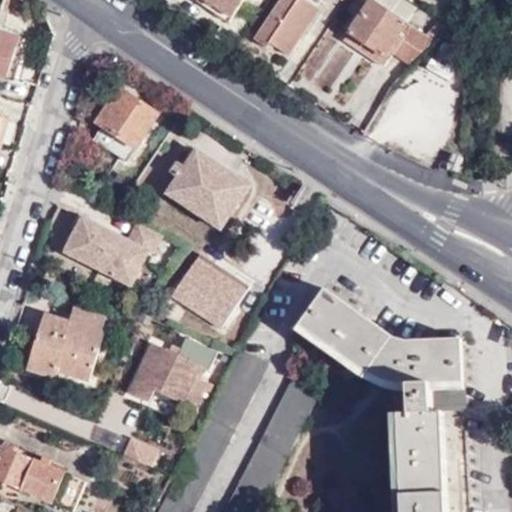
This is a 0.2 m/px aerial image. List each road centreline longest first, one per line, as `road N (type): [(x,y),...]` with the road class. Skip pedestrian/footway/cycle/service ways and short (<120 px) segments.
road 1 (secondary): [(95,0),(350,168)]
road 2 (residential): [(95,0),(75,41),(0,288)]
road 3 (secondary): [(350,168),(499,276)]
road 4 (secondary): [(485,226),(350,168)]
